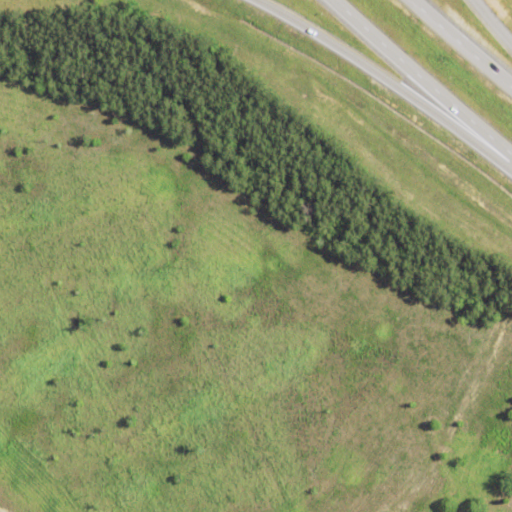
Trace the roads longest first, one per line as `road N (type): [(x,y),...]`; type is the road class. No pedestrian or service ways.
road 1 (trunk): [(257,0),(511,162)]
road 2 (trunk): [(330,0),(511,157)]
road 3 (trunk): [(511,90),(406,0)]
